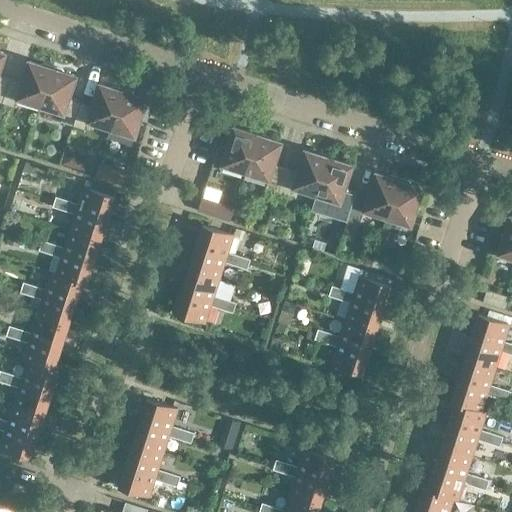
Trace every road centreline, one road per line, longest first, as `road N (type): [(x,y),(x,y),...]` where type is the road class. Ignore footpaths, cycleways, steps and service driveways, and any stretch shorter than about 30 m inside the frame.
road 1 (residential): [(196,79),(480,169)]
road 2 (residential): [(0,14),(196,79)]
road 3 (residential): [(161,195),(196,79)]
